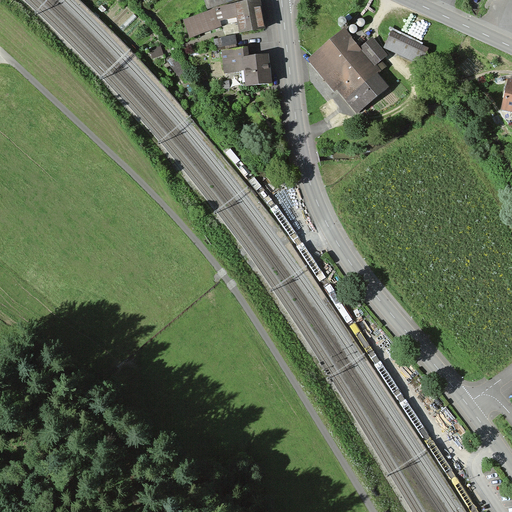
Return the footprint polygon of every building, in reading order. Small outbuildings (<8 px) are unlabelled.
[(227,2),(226,0),(204,0),(207,9),(227,2)] [(261,0),(247,0),(235,2),(239,21),(238,21),(240,32),(266,28),(261,0)] [(222,25),(238,21),(239,21),(235,2),(215,7),(215,8),(183,19),(190,38),(222,26),(222,25)] [(344,28),(307,58),(335,92),(337,90),(357,114),(390,86),(379,73),(387,66),(382,60),(375,65),(360,47),(344,28)] [(428,46),(392,30),(384,47),(420,64),(428,46)] [(214,39),(215,50),(237,47),(236,44),(237,44),(236,35),(221,37),(221,38),(214,39)] [(388,55),(373,37),(360,47),(375,65),(382,60),(388,55)] [(164,55),(161,46),(149,50),(153,59),(164,55)] [(250,55),(249,47),(222,50),(224,73),(244,71),(246,86),(273,83),(269,52),(250,55)] [(175,55),(167,61),(180,76),(187,70),(175,55)] [(501,110),(511,112),(511,78),(508,78),(501,110)]
